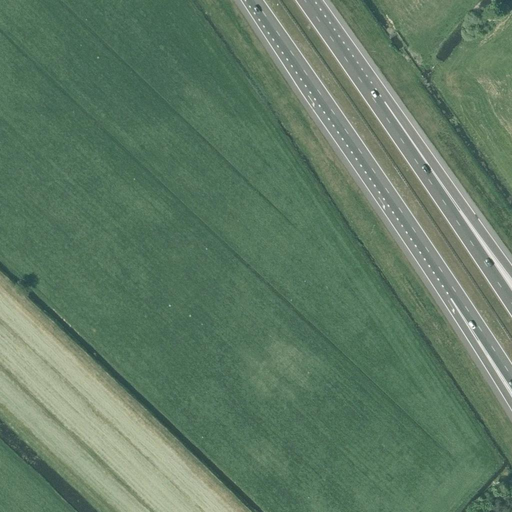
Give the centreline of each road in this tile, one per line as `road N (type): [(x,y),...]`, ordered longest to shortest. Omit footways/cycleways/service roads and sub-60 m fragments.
road 1 (motorway): [(252,0),(456,294)]
road 2 (motorway): [(511,307),(378,106)]
road 3 (motorway): [(511,274),(378,106)]
road 4 (motorway): [(378,106),(303,0)]
